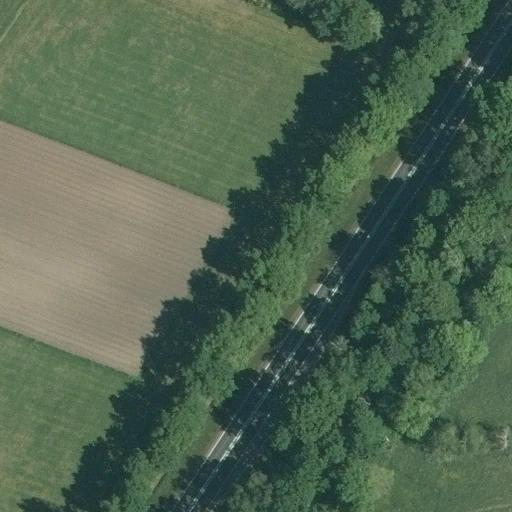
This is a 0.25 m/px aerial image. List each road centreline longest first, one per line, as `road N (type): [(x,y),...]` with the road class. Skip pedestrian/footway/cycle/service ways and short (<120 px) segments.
road 1 (trunk): [(189,511),(511,25)]
road 2 (track): [(273,511),(511,151)]
